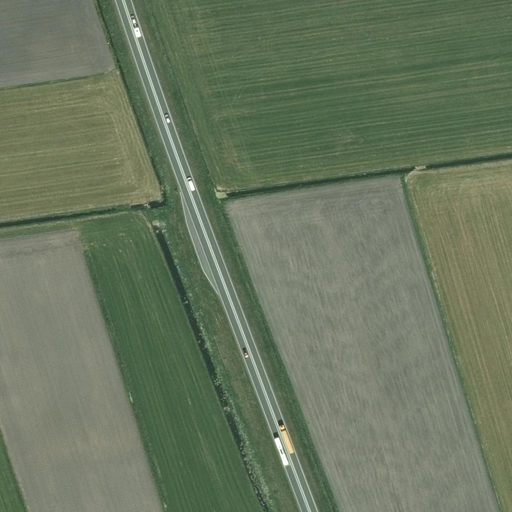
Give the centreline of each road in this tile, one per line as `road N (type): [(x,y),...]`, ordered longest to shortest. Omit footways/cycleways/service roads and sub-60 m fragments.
road 1 (trunk): [(309,511),(123,0)]
road 2 (unknown): [(196,208),(206,273),(290,511)]
